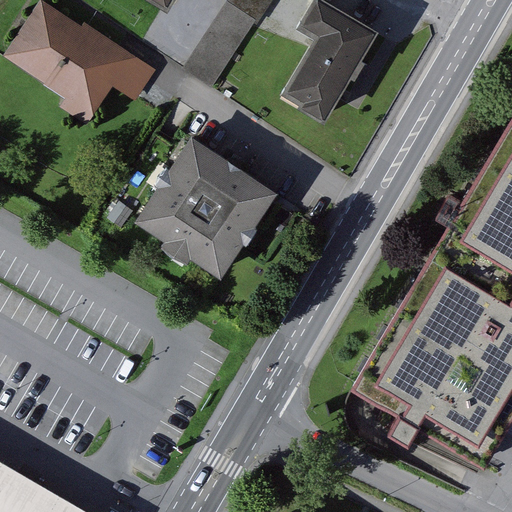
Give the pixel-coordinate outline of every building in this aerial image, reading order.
[(135,56),(46,0),(44,0),(6,60),(95,117),(135,56)] [(272,0),(231,0),(187,67),(216,86),(256,24),(272,0)] [(315,0),(295,33),(315,45),(286,92),(327,117),(378,34),(321,0),(315,0)] [(511,121),(353,387),(487,467),(511,425),(511,121)] [(278,185),(194,134),(139,224),(223,275),(278,185)] [(0,511),(90,511),(50,489),(0,459),(0,511)]
